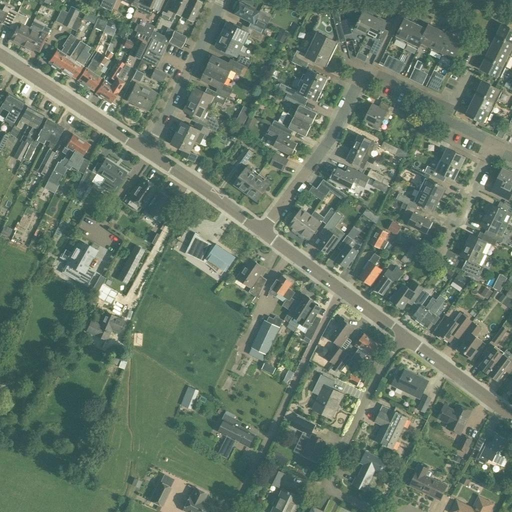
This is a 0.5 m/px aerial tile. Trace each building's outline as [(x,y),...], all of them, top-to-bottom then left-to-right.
[(102,0),(100,6),(110,11),(115,0),(102,0)] [(139,0),(135,8),(136,8),(135,10),(147,15),(151,14),(152,11),(157,13),(162,0),(139,0)] [(175,13),(181,16),(188,0),(174,0),(173,3),(167,1),(159,17),(171,23),(175,13)] [(201,4),(193,0),(188,0),(181,16),(186,19),(185,22),(191,25),(201,4)] [(235,14),(250,22),(248,27),(254,30),(263,35),(268,24),(258,19),(261,13),(240,3),(235,14)] [(0,27),(1,24),(10,28),(17,13),(4,6),(2,11),(0,10),(0,27)] [(77,17),(80,11),(71,6),(68,13),(77,17)] [(366,35),(375,17),(373,16),(374,14),(366,10),(366,12),(364,11),(355,30),(366,35)] [(27,18),(17,13),(10,28),(15,31),(10,40),(21,46),(30,28),(24,25),(27,18)] [(81,19),(77,17),(68,13),(62,24),(76,31),(81,19)] [(85,13),(83,19),(88,21),(91,15),(85,13)] [(93,15),(89,23),(100,27),(103,19),(93,15)] [(377,55),(388,31),(383,29),(387,22),(385,22),(386,20),(379,16),(378,18),(375,17),(366,35),(376,40),(370,52),(377,55)] [(349,19),(341,21),(344,36),(352,34),(349,19)] [(395,39),(406,44),(416,25),(405,19),(395,39)] [(33,21),(30,28),(21,46),(32,51),(37,42),(42,45),(50,29),(33,21)] [(116,24),(108,21),(105,30),(113,33),(116,24)] [(338,37),(344,36),(341,21),(334,22),(338,37)] [(227,23),(221,35),(243,45),(249,33),(227,23)] [(144,28),(137,24),(134,31),(141,34),(144,28)] [(421,46),(420,45),(419,45),(427,30),(426,30),(416,25),(406,44),(419,50),(421,46)] [(419,45),(420,45),(421,46),(430,50),(440,31),(428,25),(426,30),(427,30),(419,45)] [(511,29),(502,25),(496,36),(511,43),(511,29)] [(254,30),(251,37),(261,42),(264,35),(254,30)] [(288,33),(282,30),(277,40),(283,42),(288,33)] [(150,38),(152,38),(155,40),(159,34),(153,31),(150,38)] [(185,37),(174,31),(168,42),(180,48),(185,37)] [(430,50),(441,56),(451,36),(440,31),(430,50)] [(316,33),(311,45),(332,55),(338,44),(316,33)] [(57,49),(49,62),(57,67),(66,54),(76,39),(70,35),(62,46),(64,47),(61,52),(57,49)] [(237,57),(243,45),(221,35),(216,46),(237,57)] [(149,44),(151,39),(146,36),(144,40),(139,37),(138,40),(136,38),(128,55),(139,60),(139,59),(141,60),(146,49),(149,44)] [(462,41),(451,36),(441,56),(452,61),(462,41)] [(511,57),(511,54),(511,43),(496,36),(491,47),(511,57)] [(124,47),(130,50),(134,43),(126,39),(126,40),(123,38),(119,47),(123,49),(124,47)] [(141,60),(156,67),(167,46),(155,40),(152,38),(151,39),(149,44),(146,49),(141,60)] [(66,73),(65,74),(66,75),(86,45),(80,41),(70,57),(66,54),(57,67),(56,68),(61,71),(62,70),(66,73)] [(71,77),(75,79),(83,66),(79,63),(85,54),(86,55),(90,48),(86,45),(66,75),(71,78),(71,77)] [(297,50),(294,57),(309,64),(311,59),(327,67),(332,55),(311,45),(306,55),(297,50)] [(491,47),(486,58),(506,68),(511,57),(491,47)] [(104,56),(84,86),(89,90),(90,89),(93,91),(101,78),(99,76),(110,60),(109,59),(113,54),(112,53),(108,51),(104,56)] [(86,68),(85,68),(77,80),(80,82),(80,83),(84,86),(104,56),(97,52),(86,68)] [(383,66),(393,71),(399,60),(388,55),(383,66)] [(240,75),(245,66),(237,62),(231,60),(229,64),(213,56),(208,68),(228,78),(232,71),(240,75)] [(237,62),(245,66),(248,68),(251,61),(240,56),(237,62)] [(291,62),(306,69),(309,64),(294,57),(291,62)] [(434,69),(442,72),(447,61),(440,57),(434,69)] [(500,79),(506,68),(486,58),(480,69),(500,79)] [(393,71),(399,74),(404,63),(399,60),(393,71)] [(98,95),(103,98),(123,68),(124,65),(125,65),(124,64),(117,61),(115,64),(108,74),(109,75),(105,81),(104,80),(95,92),(99,94),(98,95)] [(127,71),(123,68),(103,98),(107,101),(108,100),(111,103),(120,90),(119,89),(124,82),(121,81),(127,71)] [(219,88),(216,92),(229,98),(233,89),(225,85),(228,78),(208,68),(202,80),(219,88)] [(409,79),(415,82),(420,71),(415,68),(409,79)] [(154,69),(150,77),(162,83),(166,75),(154,69)] [(308,69),(303,81),(322,90),(328,79),(308,69)] [(505,81),(510,72),(505,70),(501,79),(505,81)] [(420,71),(415,82),(422,85),(428,74),(420,71)] [(136,72),(133,79),(138,82),(142,75),(136,72)] [(437,92),(443,82),(433,77),(428,88),(437,92)] [(317,102),(322,90),(303,81),(297,93),(317,102)] [(477,93),(496,103),(502,91),(482,82),(477,93)] [(127,101),(148,111),(157,94),(135,83),(127,101)] [(278,89),(287,93),(293,96),(295,91),(281,84),(278,89)] [(191,97),(190,100),(209,109),(213,101),(218,99),(219,103),(226,101),(227,98),(229,99),(229,98),(216,92),(208,88),(205,93),(196,88),(195,91),(194,90),(191,97)] [(8,93),(0,107),(0,115),(5,118),(16,98),(8,93)] [(287,93),(285,99),(298,105),(300,100),(293,96),(287,93)] [(477,93),(471,104),(491,113),(496,103),(477,93)] [(16,98),(5,118),(4,120),(12,125),(25,103),(16,98)] [(195,122),(196,123),(211,130),(216,132),(219,125),(218,121),(214,120),(214,118),(216,112),(209,109),(190,100),(189,102),(188,102),(185,108),(186,109),(184,111),(197,117),(195,122)] [(373,104),(365,120),(380,128),(384,119),(388,121),(394,108),(381,102),(379,107),(373,104)] [(486,125),(491,113),(471,104),(466,115),(486,125)] [(311,125),(317,113),(300,105),(297,111),(291,108),(288,114),(311,125)] [(24,123),(28,125),(36,111),(27,106),(16,127),(21,130),(24,123)] [(280,118),(283,109),(278,107),(274,116),(280,118)] [(44,116),(36,111),(28,125),(32,128),(29,133),(33,136),(44,116)] [(275,120),(272,126),(291,135),(293,130),(305,136),(311,125),(288,114),(287,113),(282,124),(275,120)] [(243,125),(247,118),(240,115),(236,122),(243,125)] [(46,140),(55,124),(46,119),(38,135),(34,141),(32,141),(30,146),(24,158),(29,160),(35,149),(34,148),(39,142),(43,144),(45,140),(46,140)] [(177,132),(177,133),(196,142),(200,145),(203,139),(205,140),(207,136),(208,136),(211,130),(196,123),(194,128),(182,122),(181,124),(179,125),(176,130),(177,132)] [(64,128),(55,124),(46,140),(50,142),(47,147),(52,149),(64,128)] [(290,135),(291,135),(272,126),(271,125),(266,135),(277,140),(274,147),(292,155),(297,144),(286,138),(288,134),(290,135)] [(9,134),(14,137),(18,131),(13,128),(9,134)] [(191,152),(196,142),(177,133),(172,144),(184,150),(181,155),(194,162),(198,155),(191,152)] [(59,164),(64,167),(81,140),(73,134),(64,148),(68,151),(62,160),(61,160),(59,164)] [(359,135),(353,148),(370,156),(373,150),(375,151),(379,145),(359,135)] [(440,159),(440,160),(459,169),(465,157),(447,149),(450,144),(432,136),(429,142),(442,149),(441,152),(444,153),(441,160),(440,159)] [(27,137),(24,142),(29,146),(30,146),(32,141),(27,137)] [(90,145),(81,140),(64,167),(69,170),(72,166),(71,166),(77,156),(81,159),(90,145)] [(13,158),(20,161),(29,146),(24,142),(22,141),(13,158)] [(381,148),(395,155),(398,149),(384,142),(381,148)] [(246,147),(237,159),(245,165),(253,153),(246,147)] [(353,148),(346,160),(366,170),(370,163),(367,162),(370,156),(353,148)] [(55,153),(48,150),(37,172),(43,175),(55,153)] [(283,171),(288,160),(275,154),(270,164),(283,171)] [(77,171),(83,174),(89,162),(83,159),(77,171)] [(93,170),(105,178),(100,185),(113,193),(126,173),(105,160),(102,165),(98,163),(93,170)] [(454,180),(459,169),(440,160),(435,170),(427,166),(424,172),(412,166),(410,172),(422,178),(425,173),(440,180),(443,174),(454,180)] [(234,185),(246,193),(259,174),(248,166),(234,185)] [(349,167),(346,172),(338,168),(332,180),(355,191),(358,185),(365,188),(365,187),(367,189),(372,179),(349,167)] [(493,185),(495,186),(491,193),(509,201),(511,195),(511,173),(503,169),(497,181),(495,180),(493,185)] [(55,185),(61,174),(53,170),(48,181),(55,185)] [(89,170),(78,187),(85,192),(96,175),(89,170)] [(382,183),(384,179),(385,177),(370,170),(367,176),(382,183)] [(270,183),(259,174),(246,193),(257,201),(270,183)] [(425,178),(420,190),(439,200),(445,188),(425,178)] [(129,199),(130,199),(142,208),(156,188),(143,179),(129,199)] [(323,179),(320,183),(330,191),(333,186),(323,179)] [(330,191),(320,183),(316,189),(326,196),(330,191)] [(420,190),(414,202),(434,211),(439,200),(420,190)] [(45,200),(42,191),(33,194),(35,203),(45,200)] [(150,207),(146,213),(159,222),(163,216),(169,208),(169,207),(173,202),(166,197),(160,193),(157,197),(157,198),(155,197),(156,196),(155,195),(148,206),(150,207)] [(399,193),(396,199),(404,203),(404,202),(409,205),(412,200),(399,193)] [(324,202),(318,198),(312,206),(318,210),(324,202)] [(413,207),(409,205),(404,202),(404,203),(401,207),(406,210),(404,213),(411,217),(408,224),(427,234),(433,222),(411,212),(413,207)] [(491,204),(486,215),(503,223),(508,213),(511,214),(511,207),(504,204),(501,209),(491,204)] [(292,230),(298,234),(311,216),(302,209),(289,225),(293,228),(292,230)] [(321,222),(322,221),(324,218),(315,211),(311,216),(298,234),(304,239),(305,237),(309,240),(321,223),(321,222)] [(333,252),(346,235),(336,227),(343,217),(336,212),(326,225),(321,232),(325,236),(318,246),(327,253),(330,249),(333,252)] [(131,222),(139,228),(145,221),(137,214),(131,222)] [(379,214),(378,216),(376,215),(372,221),(376,224),(381,215),(379,214)] [(488,236),(484,234),(483,234),(497,241),(501,243),(504,237),(497,234),(503,223),(486,215),(480,226),(490,231),(488,236)] [(393,222),(388,230),(397,235),(402,227),(393,222)] [(52,237),(57,240),(65,226),(60,223),(52,237)] [(1,234),(9,237),(12,230),(4,226),(1,234)] [(108,236),(104,240),(112,247),(122,236),(111,226),(105,233),(108,236)] [(388,242),(385,240),(388,234),(378,228),(370,243),(380,249),(380,248),(384,250),(388,242)] [(148,241),(154,244),(159,235),(153,232),(148,241)] [(195,233),(185,254),(188,255),(200,260),(203,256),(224,271),(226,272),(236,257),(233,255),(222,248),(216,244),(215,246),(212,250),(207,247),(209,243),(198,236),(199,235),(195,233)] [(471,234),(466,245),(482,253),(488,243),(494,246),(497,241),(483,234),(481,239),(471,234)] [(353,240),(347,236),(339,246),(344,249),(336,260),(346,267),(358,251),(350,245),(353,240)] [(91,248),(90,248),(80,242),(73,254),(65,249),(61,257),(69,261),(65,268),(82,277),(80,282),(87,286),(95,272),(86,267),(92,255),(94,256),(95,256),(88,252),(91,248)] [(396,242),(389,252),(393,255),(400,245),(396,242)] [(126,284),(145,250),(144,250),(135,246),(136,245),(135,245),(117,279),(117,280),(118,279),(126,284)] [(482,253),(466,245),(460,256),(470,261),(465,271),(479,278),(484,267),(480,265),(485,255),(482,253)] [(412,246),(401,261),(408,266),(419,251),(412,246)] [(381,258),(375,253),(364,269),(365,270),(359,277),(371,285),(382,270),(375,265),(381,258)] [(246,263),(236,279),(251,289),(249,292),(256,297),(252,303),(256,305),(259,299),(258,299),(266,282),(259,277),(265,268),(251,259),(248,264),(246,263)] [(404,272),(397,266),(392,272),(389,269),(374,288),(383,295),(393,282),(396,284),(404,272)] [(450,270),(446,276),(450,279),(454,272),(450,270)] [(452,283),(461,289),(468,280),(459,274),(452,283)] [(283,306),(290,310),(293,306),(294,304),(296,301),(291,298),(295,293),(288,288),(292,282),(291,282),(292,280),(287,277),(286,278),(282,275),(278,281),(277,280),(271,288),(272,288),(269,293),(276,297),(279,293),(287,299),(283,306)] [(407,302),(412,305),(424,288),(414,281),(409,288),(404,284),(397,293),(396,292),(390,300),(397,305),(398,305),(403,308),(407,302)] [(489,297),(492,292),(486,288),(483,293),(489,297)] [(446,299),(440,295),(436,300),(429,310),(420,322),(427,328),(432,322),(434,324),(439,318),(435,314),(446,299)] [(293,316),(301,321),(314,301),(306,296),(297,308),(293,306),(290,310),(284,319),(289,322),(293,316)] [(426,308),(429,310),(436,300),(433,297),(430,301),(430,302),(426,308)] [(314,301),(301,321),(300,323),(308,328),(304,336),(311,340),(319,324),(313,321),(321,308),(319,307),(319,304),(314,301)] [(412,317),(420,322),(429,310),(426,308),(422,304),(412,317)] [(479,320),(485,311),(480,308),(475,318),(479,320)] [(124,321),(104,311),(99,324),(91,320),(85,332),(94,336),(107,341),(112,331),(119,334),(124,321)] [(454,336),(459,339),(463,335),(472,322),(462,314),(456,322),(450,317),(437,335),(442,339),(443,337),(449,342),(454,336)] [(269,317),(267,322),(280,328),(283,320),(275,317),(274,319),(269,317)] [(342,317),(337,325),(338,326),(329,339),(340,347),(354,329),(346,323),(348,322),(342,317)] [(267,322),(264,320),(248,354),(264,362),(267,355),(280,328),(267,322)] [(472,322),(463,335),(459,339),(464,343),(460,349),(467,355),(466,356),(470,360),(477,351),(476,350),(483,342),(477,337),(482,329),(472,322)] [(503,326),(492,341),(497,345),(508,330),(503,326)] [(351,360),(355,363),(373,338),(368,335),(367,336),(364,334),(355,346),(359,349),(351,360)] [(377,342),(373,338),(355,363),(358,365),(366,354),(371,357),(380,345),(376,343),(377,342)] [(336,345),(326,358),(334,365),(345,351),(336,345)] [(479,366),(488,374),(503,354),(493,347),(479,366)] [(503,354),(488,374),(498,381),(511,362),(511,354),(506,350),(503,354)] [(109,362),(116,366),(122,355),(114,351),(109,362)] [(344,352),(334,365),(334,366),(340,370),(351,356),(344,352)] [(187,370),(181,379),(189,383),(195,374),(187,370)] [(420,399),(429,381),(417,375),(416,377),(404,371),(400,379),(396,377),(392,385),(420,399)] [(321,375),(317,382),(324,385),(312,408),(332,419),(344,394),(332,388),(335,382),(321,375)] [(350,375),(347,381),(357,386),(360,380),(350,375)] [(187,390),(181,406),(191,409),(198,394),(187,390)] [(417,410),(424,413),(432,398),(425,395),(417,410)] [(445,428),(460,436),(472,412),(457,405),(455,411),(444,406),(438,419),(447,424),(445,428)] [(383,426),(375,441),(393,449),(408,418),(382,406),(375,422),(383,426)] [(232,423),(235,418),(224,413),(221,419),(224,420),(218,432),(249,448),(255,435),(232,423)] [(306,433),(309,435),(314,425),(298,417),(294,427),(306,433)] [(306,433),(299,446),(306,449),(303,455),(316,461),(321,450),(325,442),(323,441),(312,435),(312,436),(309,435),(306,433)] [(457,450),(465,454),(472,439),(464,435),(457,450)] [(492,442),(485,439),(475,459),(485,464),(488,459),(504,467),(508,458),(504,456),(511,442),(496,435),(492,442)] [(364,465),(354,485),(365,490),(375,470),(381,473),(386,462),(366,452),(361,463),(364,465)] [(282,456),(276,453),(273,459),(279,462),(282,456)] [(420,465),(410,485),(440,500),(447,486),(426,475),(429,469),(420,465)] [(266,481),(279,487),(286,475),(272,468),(266,481)] [(470,481),(463,478),(460,483),(467,486),(470,481)] [(161,506),(170,488),(159,483),(150,501),(161,506)] [(202,500),(203,499),(206,494),(195,488),(190,497),(189,496),(183,510),(186,511),(205,511),(209,506),(200,501),(201,499),(202,500)] [(271,511),(294,511),(295,510),(294,510),(300,497),(283,489),(271,511)] [(490,511),(495,504),(478,496),(472,508),(457,501),(451,511),(490,511)]
